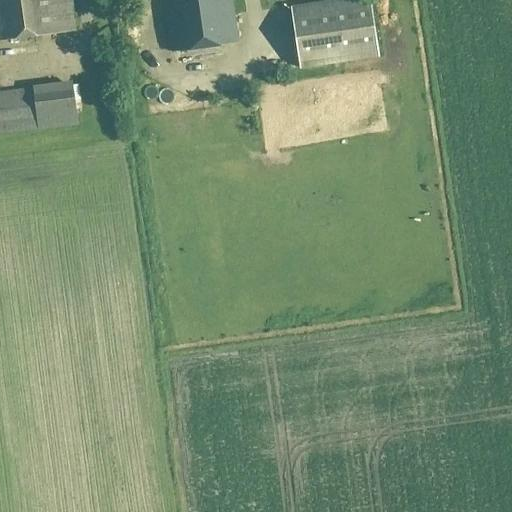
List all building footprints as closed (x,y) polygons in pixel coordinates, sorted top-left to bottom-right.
[(0,0),(0,41),(75,31),(70,0),(0,0)] [(164,0),(172,52),(237,43),(230,0),(164,0)] [(368,0),(352,0),(289,9),(298,69),(377,57),(368,0)] [(0,134),(76,126),(72,84),(0,92),(0,134)] [(217,122),(160,134),(162,142),(219,130),(217,122)]
